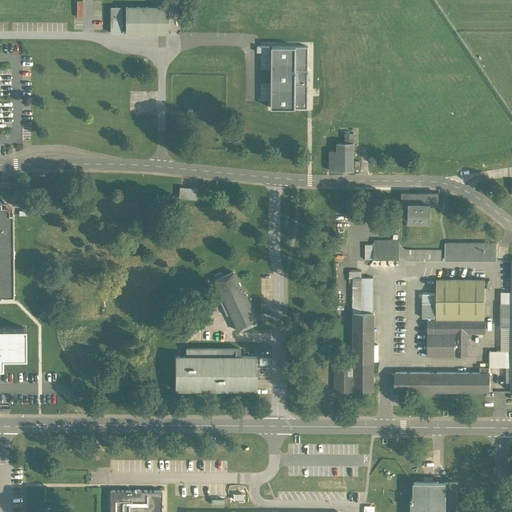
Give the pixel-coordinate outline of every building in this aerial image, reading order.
[(167,6),(110,7),(109,33),(168,34),(167,6)] [(307,46),(272,45),(271,107),(307,107),(307,46)] [(337,150),(329,150),(329,169),(354,169),(354,132),(344,132),(344,141),(337,141),(337,150)] [(438,193),(401,192),(401,202),(408,202),(407,221),(430,222),(431,204),(438,205),(438,193)] [(0,296),(2,296),(13,296),(12,214),(8,214),(8,209),(7,207),(5,205),(0,205),(0,202),(0,201),(0,296)] [(497,244),(445,244),(445,248),(444,259),(497,260),(497,244)] [(257,323),(233,271),(213,280),(237,332),(240,330),(257,323)] [(373,393),(375,279),(354,279),(352,393),(373,393)] [(487,282),(436,281),(435,316),(486,317),(487,282)] [(487,324),(424,323),(424,332),(486,333),(487,324)] [(0,368),(2,368),(2,361),(2,358),(25,358),(25,329),(0,329),(0,368)] [(455,339),(426,339),(426,357),(455,357),(455,339)] [(185,347),(185,355),(240,355),(240,348),(185,347)] [(176,355),(175,355),(175,390),(255,390),(256,356),(240,355),(185,355),(176,355)] [(492,376),(391,374),(391,391),(399,391),(485,393),(492,393),(492,376)] [(456,511),(456,482),(414,482),(413,511),(456,511)] [(160,511),(161,491),(110,490),(109,511),(160,511)]
